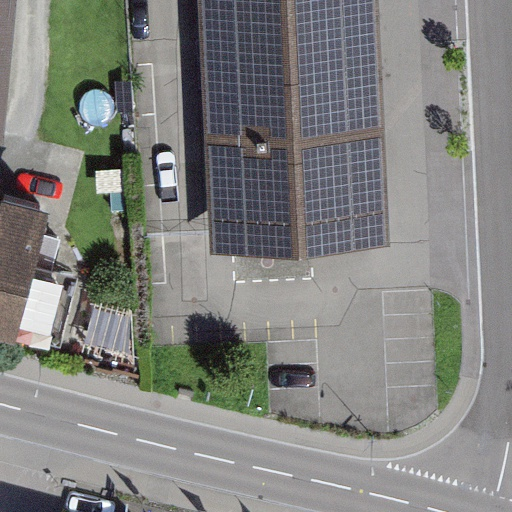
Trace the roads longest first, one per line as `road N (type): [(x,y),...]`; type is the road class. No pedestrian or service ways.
road 1 (secondary): [(429,511),(0,403)]
road 2 (residential): [(511,150),(504,0)]
